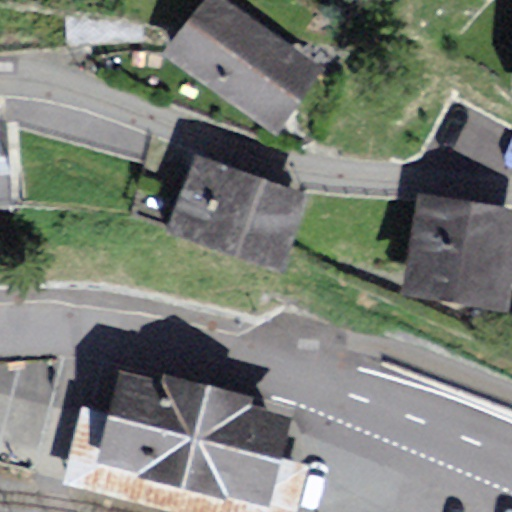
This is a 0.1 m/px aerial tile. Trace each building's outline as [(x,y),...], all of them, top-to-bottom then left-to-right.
[(223,7),(185,63),(286,130),(324,74),(223,7)] [(303,202),(199,163),(171,240),(275,278),(303,202)] [(511,213),(431,192),(407,283),(500,307),(511,260),(511,213)] [(278,427),(132,392),(124,426),(118,452),(157,462),(155,469),(219,485),(221,477),(263,487),(270,461),(278,427)] [(124,426),(90,418),(73,485),(185,511),(291,511),(302,469),(270,461),(263,487),(221,477),(219,485),(155,469),(157,462),(118,452),(124,426)]
